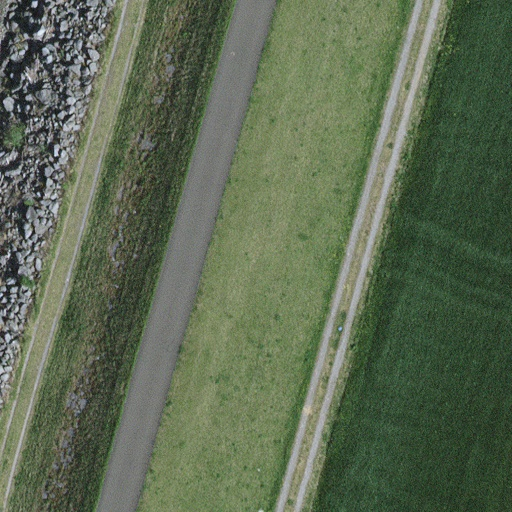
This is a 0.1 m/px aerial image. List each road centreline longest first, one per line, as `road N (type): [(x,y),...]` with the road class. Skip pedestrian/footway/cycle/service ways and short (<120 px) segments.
road 1 (track): [(425,0),(283,511)]
road 2 (track): [(0,432),(121,0)]
